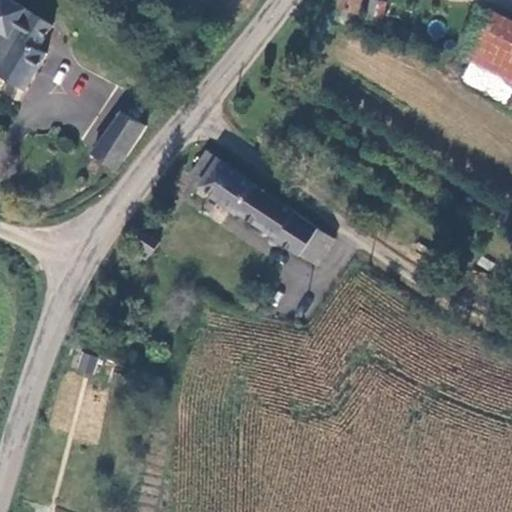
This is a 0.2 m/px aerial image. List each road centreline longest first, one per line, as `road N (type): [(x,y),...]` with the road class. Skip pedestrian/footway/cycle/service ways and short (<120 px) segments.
road 1 (unclassified): [(193,111),(423,283),(511,325)]
road 2 (tertiary): [(0,480),(76,258)]
road 3 (tertiary): [(76,258),(193,111)]
road 4 (tertiary): [(193,111),(281,0)]
